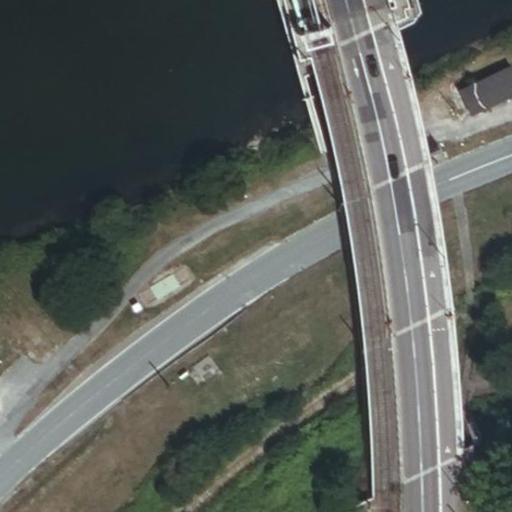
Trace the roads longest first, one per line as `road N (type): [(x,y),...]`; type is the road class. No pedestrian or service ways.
road 1 (tertiary): [(511,155),(351,224),(254,279),(125,371),(0,478)]
road 2 (secondary): [(347,0),(411,268),(424,472)]
